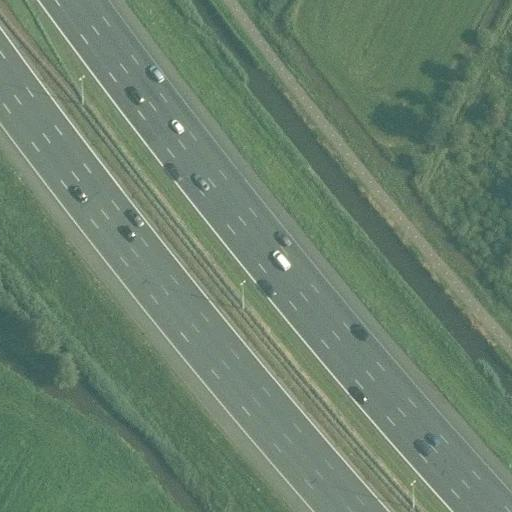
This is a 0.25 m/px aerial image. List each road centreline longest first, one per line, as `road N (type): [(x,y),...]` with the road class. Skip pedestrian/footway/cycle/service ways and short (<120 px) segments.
road 1 (motorway): [(490,511),(263,250),(72,0)]
road 2 (motorway): [(0,84),(189,327),(350,511)]
